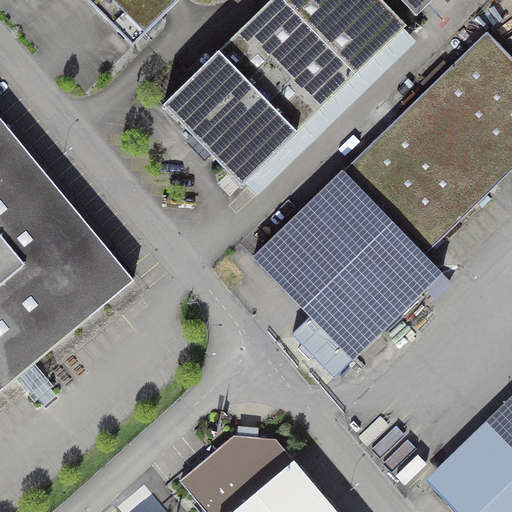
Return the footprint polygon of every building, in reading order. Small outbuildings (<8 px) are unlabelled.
[(84,0),(136,51),(187,1),(186,0),(84,0)] [(270,0),(161,106),(239,187),(404,27),(378,0),(270,0)] [(402,0),(415,13),(429,0),(402,0)] [(440,274),(423,256),(511,169),(511,60),(485,33),(252,259),(241,248),(232,256),(270,296),(279,287),(350,360),(440,274)] [(0,389),(131,281),(0,122),(0,389)] [(317,333),(306,344),(332,370),(342,360),(317,333)] [(511,511),(511,403),(432,481),(462,511),(511,511)] [(333,511),(273,440),(231,436),(178,481),(203,511),(333,511)]
